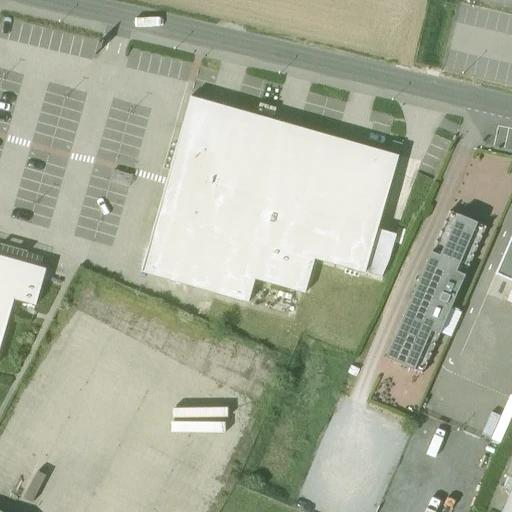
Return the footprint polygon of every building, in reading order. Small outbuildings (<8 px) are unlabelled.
[(191,98),(142,267),(141,273),(249,303),(256,280),(305,294),(315,260),(381,279),(389,260),(396,237),(387,234),(378,231),(402,146),(392,143),(389,154),(191,98)] [(449,212),(432,251),(438,254),(455,215),(449,212)] [(432,251),(386,359),(416,372),(433,333),(440,336),(466,275),(458,271),(478,224),(455,215),(438,254),(432,251)] [(486,228),(478,224),(458,271),(466,275),(486,228)] [(511,235),(511,236),(495,275),(511,282),(511,235)] [(0,333),(11,295),(36,302),(49,258),(0,244),(0,333)] [(423,375),(440,336),(433,333),(416,372),(423,375)] [(511,511),(511,490),(502,511),(511,511)]
